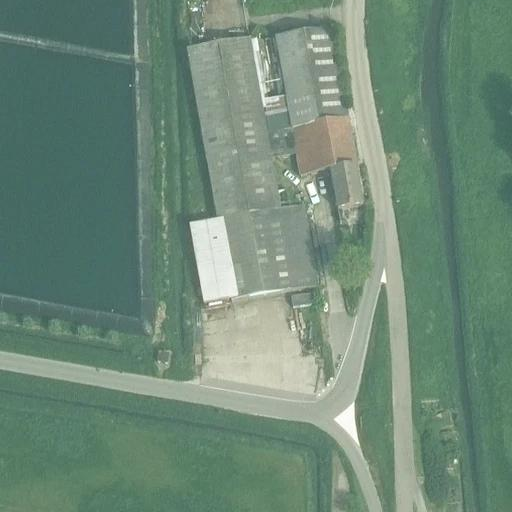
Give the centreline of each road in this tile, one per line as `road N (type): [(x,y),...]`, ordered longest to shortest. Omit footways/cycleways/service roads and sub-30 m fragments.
road 1 (unclassified): [(326,416),(0,362)]
road 2 (unclassified): [(399,511),(392,250)]
road 3 (unclassified): [(392,250),(355,64),(354,0)]
road 4 (unclassified): [(326,416),(346,387),(374,284),(392,250)]
